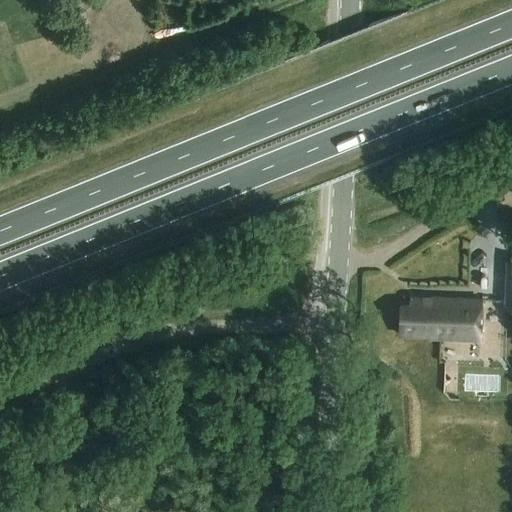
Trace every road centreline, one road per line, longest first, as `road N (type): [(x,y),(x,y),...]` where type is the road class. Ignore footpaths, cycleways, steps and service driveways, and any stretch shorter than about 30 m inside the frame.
road 1 (trunk): [(0,280),(511,72)]
road 2 (trunk): [(511,24),(0,231)]
road 3 (tertiary): [(328,511),(350,0)]
road 4 (track): [(337,330),(210,328),(150,336),(0,388)]
